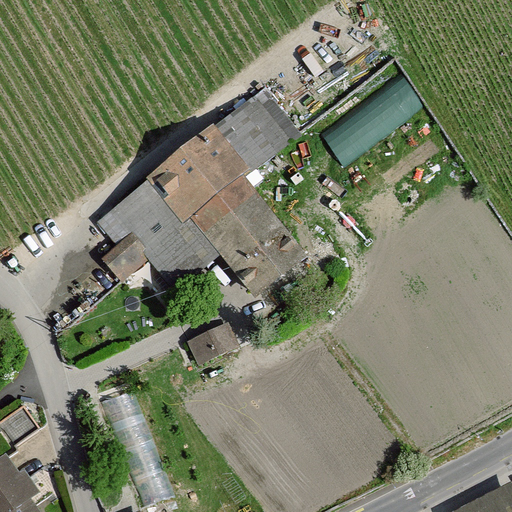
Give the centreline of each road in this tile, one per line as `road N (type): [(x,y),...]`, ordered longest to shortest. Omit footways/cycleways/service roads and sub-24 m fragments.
road 1 (unclassified): [(88,511),(46,349),(0,284)]
road 2 (tertiary): [(511,444),(382,511)]
